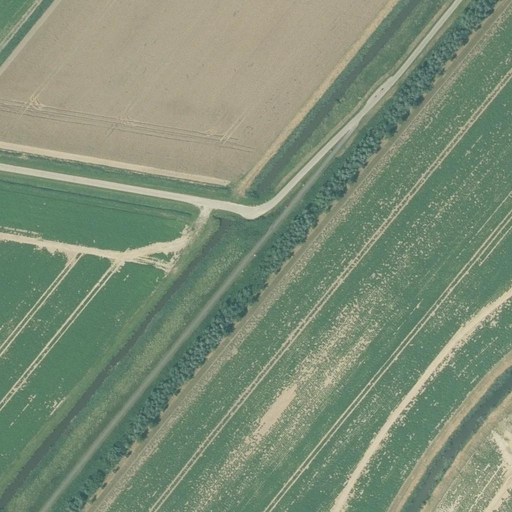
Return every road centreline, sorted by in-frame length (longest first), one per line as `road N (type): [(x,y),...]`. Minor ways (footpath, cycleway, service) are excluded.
road 1 (unclassified): [(358,117),(269,206),(247,214),(0,170)]
road 2 (unclassified): [(358,117),(459,0)]
